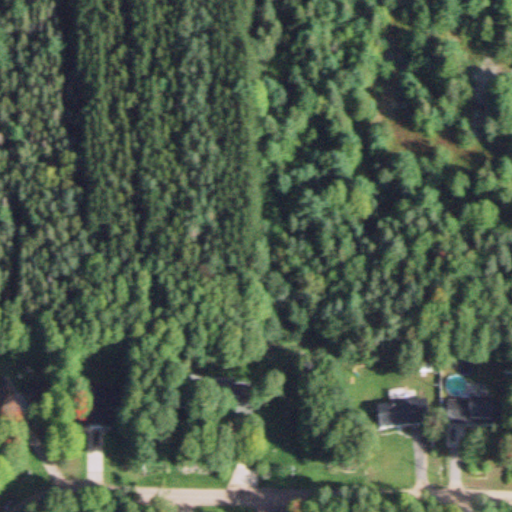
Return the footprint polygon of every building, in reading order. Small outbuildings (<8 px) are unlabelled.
[(0,383),(0,409),(16,402),(6,381),(0,383)] [(35,415),(56,405),(44,384),(24,394),(35,415)] [(205,403),(212,404),(212,417),(256,418),(257,387),(206,385),(205,403)] [(127,414),(127,390),(96,390),(96,414),(127,414)] [(379,432),(432,427),(429,403),(377,408),(379,432)] [(503,404),(449,404),(449,428),(503,428),(503,404)]
